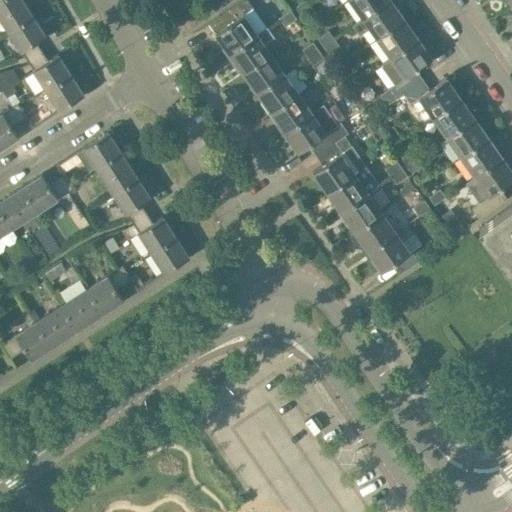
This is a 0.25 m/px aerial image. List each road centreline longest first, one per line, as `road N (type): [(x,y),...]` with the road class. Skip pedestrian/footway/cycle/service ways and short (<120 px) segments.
road 1 (tertiary): [(461,483),(424,449),(308,283),(274,286)]
road 2 (tertiary): [(280,323),(305,335),(425,506),(471,510)]
road 3 (tertiary): [(0,477),(208,337)]
road 4 (residential): [(274,286),(148,75)]
road 5 (residential): [(0,173),(148,75)]
road 6 (residential): [(511,107),(436,0)]
